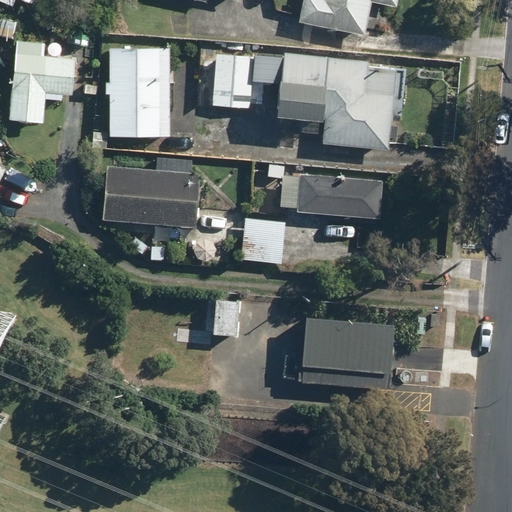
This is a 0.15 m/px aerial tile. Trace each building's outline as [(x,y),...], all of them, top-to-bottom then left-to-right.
[(30,0),(0,0),(0,5),(10,9),(13,1),(28,6),(30,0)] [(391,0),(299,0),(295,21),(360,35),(367,2),(390,7),(391,0)] [(40,43),(9,40),(3,121),(39,124),(41,101),(56,102),(57,94),(66,95),(68,59),(39,56),(40,43)] [(163,136),(165,50),(104,48),(102,134),(163,136)] [(246,111),(249,56),(212,54),(209,108),(246,111)] [(361,59),(254,54),(253,79),(271,80),(269,120),(317,122),(316,142),(383,146),(387,70),(360,69),(361,59)] [(196,178),(188,177),(189,160),(153,158),(152,175),(101,172),(98,220),(193,226),(196,178)] [(376,182),(296,176),(293,211),(374,217),(376,182)] [(281,225),(240,222),(237,260),(278,263),(281,225)] [(235,303),(209,301),(206,335),(232,337),(235,303)] [(386,327),(297,320),(291,383),(381,391),(386,327)] [(209,370),(166,365),(164,385),(206,390),(209,370)] [(389,434),(356,431),(353,466),(386,469),(389,434)]
